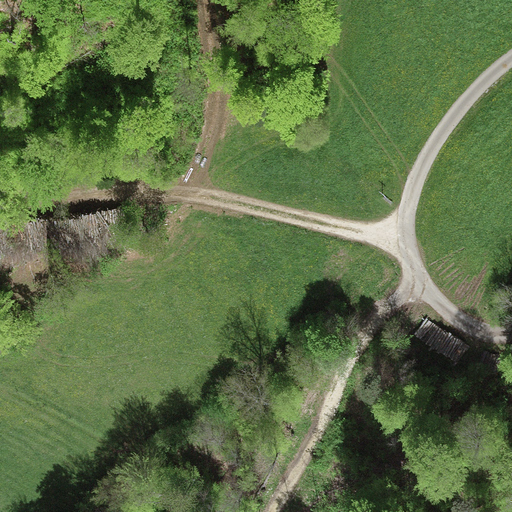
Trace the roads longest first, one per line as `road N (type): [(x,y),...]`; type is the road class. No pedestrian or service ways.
road 1 (track): [(406,244),(206,195),(130,192),(0,209)]
road 2 (track): [(406,244),(415,288),(366,330),(281,511)]
road 3 (track): [(511,58),(471,93),(424,159),(406,244)]
